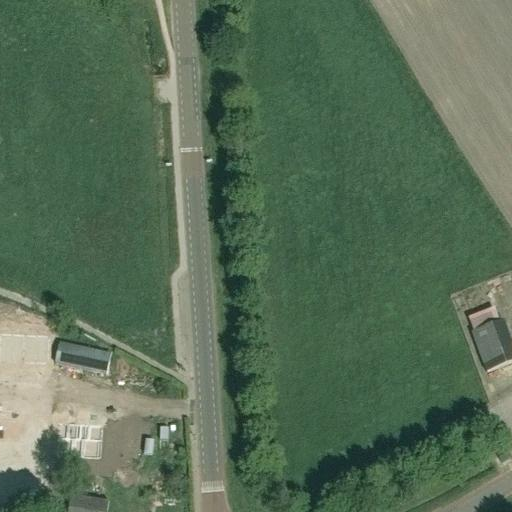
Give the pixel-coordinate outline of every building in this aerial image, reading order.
[(486,373),(511,363),(511,358),(499,323),(472,333),(486,373)] [(55,347),(52,366),(110,374),(112,355),(55,347)] [(43,376),(43,363),(16,365),(17,378),(43,376)] [(24,408),(32,408),(31,449),(42,449),(44,383),(24,383),(24,408)] [(58,424),(56,457),(100,459),(102,426),(58,424)] [(0,471),(0,504),(47,507),(48,474),(0,471)]
